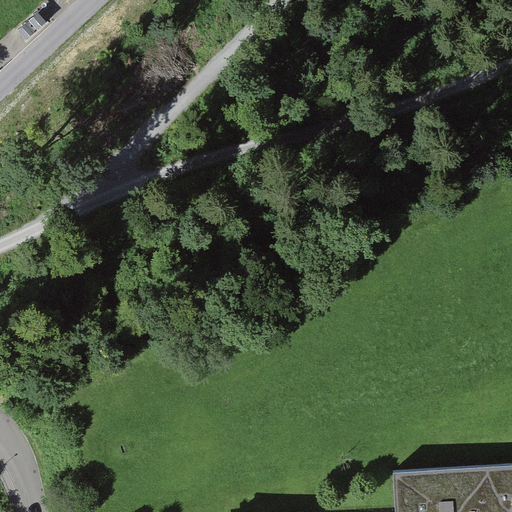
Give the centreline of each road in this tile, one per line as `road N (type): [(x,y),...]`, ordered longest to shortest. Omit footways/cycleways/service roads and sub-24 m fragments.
road 1 (track): [(0,247),(205,160),(511,66)]
road 2 (track): [(85,208),(277,0)]
